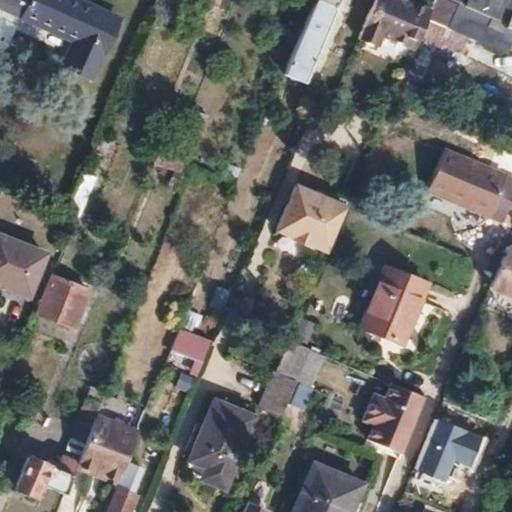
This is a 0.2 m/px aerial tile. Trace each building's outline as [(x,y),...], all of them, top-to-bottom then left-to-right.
[(0,0),(0,3),(25,14),(22,20),(76,44),(66,68),(93,80),(118,21),(68,0),(0,0)] [(305,85),(340,0),(316,0),(285,76),(305,85)] [(374,48),(379,35),(413,50),(428,15),(429,12),(400,0),(373,0),(364,21),(357,40),(374,48)] [(434,0),(429,12),(428,15),(453,25),(461,6),(446,0),(434,0)] [(508,26),(511,15),(511,0),(446,0),(461,6),(508,26)] [(0,10),(22,20),(25,14),(0,3),(0,10)] [(461,6),(453,25),(511,48),(511,15),(508,26),(461,6)] [(434,192),(452,152),(443,148),(425,188),(434,192)] [(502,221),(511,196),(511,178),(452,152),(434,192),(502,221)] [(77,222),(80,223),(99,178),(85,172),(66,217),(77,222)] [(327,253),(346,207),(327,199),(296,186),(276,232),(291,239),(290,242),(307,249),(309,245),(327,253)] [(350,199),(330,191),(327,199),(346,207),(350,199)] [(0,287),(26,298),(44,257),(0,238),(0,287)] [(511,270),(497,264),(480,306),(511,319),(511,270)] [(373,331),(398,273),(381,265),(356,324),(373,331)] [(400,343),(424,284),(398,273),(373,331),(400,343)] [(77,328),(92,292),(54,276),(39,313),(77,328)] [(308,350),(313,337),(295,329),(290,342),(308,350)] [(169,353),(191,363),(198,366),(207,343),(179,330),(169,353)] [(296,380),(308,350),(290,342),(277,371),(294,379),(296,380)] [(192,380),(198,366),(191,363),(186,377),(192,380)] [(277,371),(270,368),(257,402),(281,412),(294,379),(277,371)] [(297,381),(286,407),(304,414),(314,388),(297,381)] [(398,453),(422,397),(397,386),(388,383),(381,398),(370,394),(360,420),(371,424),(364,439),(398,453)] [(95,415),(100,403),(84,396),(72,425),(89,431),(95,415)] [(200,477),(222,486),(253,415),(215,399),(189,459),(205,466),(200,477)] [(116,480),(136,431),(95,415),(89,431),(80,452),(76,462),(76,464),(116,480)] [(89,431),(72,425),(63,446),(80,452),(89,431)] [(59,455),(76,462),(80,452),(63,446),(59,455)] [(39,499),(43,487),(63,495),(76,464),(76,462),(59,455),(56,454),(51,467),(26,457),(13,488),(39,499)] [(348,511),(359,487),(312,467),(291,511),(348,511)] [(125,511),(132,494),(115,487),(105,511),(125,511)]
